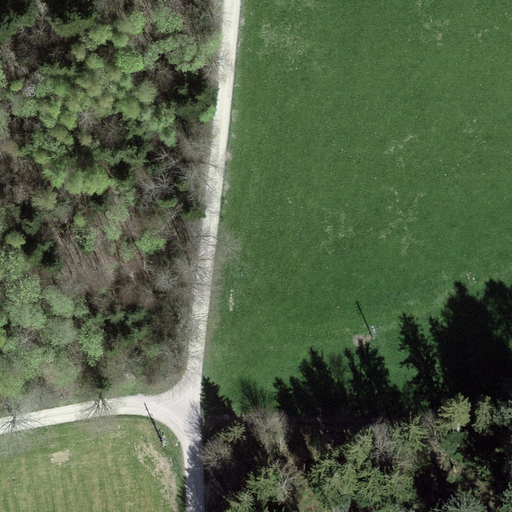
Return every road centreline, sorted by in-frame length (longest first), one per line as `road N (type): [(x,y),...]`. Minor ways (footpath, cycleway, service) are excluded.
road 1 (track): [(231,0),(189,415)]
road 2 (track): [(511,417),(189,415)]
road 3 (track): [(0,427),(113,405),(189,415)]
